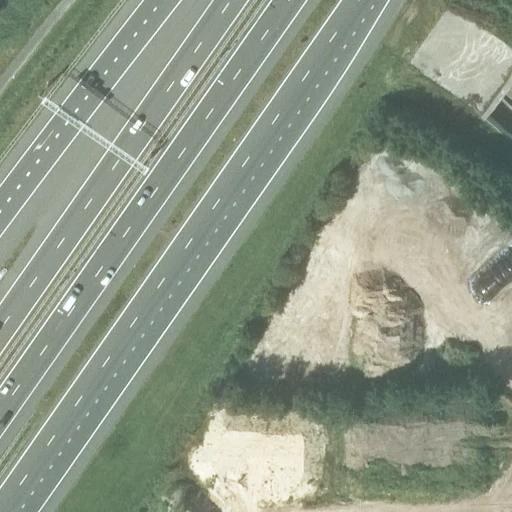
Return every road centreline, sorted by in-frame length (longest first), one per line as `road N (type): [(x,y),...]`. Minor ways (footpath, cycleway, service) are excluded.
road 1 (motorway): [(1,511),(360,0)]
road 2 (motorway): [(0,410),(287,0)]
road 3 (motorway): [(231,0),(0,329)]
road 4 (motorway): [(165,0),(0,222)]
road 5 (secondary): [(335,0),(511,123)]
road 6 (secondary): [(511,93),(376,0)]
